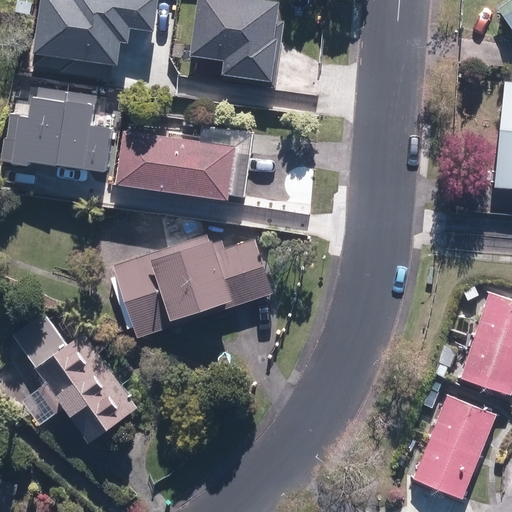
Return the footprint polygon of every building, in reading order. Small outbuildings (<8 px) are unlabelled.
[(121,65),(124,41),(132,42),(134,28),(142,29),(158,31),(162,0),(42,0),(36,54),(121,65)] [(226,75),(278,83),(279,72),(287,21),(280,20),(282,3),(262,0),(202,0),(194,56),(228,61),(226,75)] [(511,0),(498,10),(511,29),(511,0)] [(496,188),(511,189),(511,83),(506,83),(496,188)] [(56,166),(66,93),(34,88),(30,116),(11,113),(7,139),(6,139),(2,161),(27,165),(28,162),(56,166)] [(93,97),(66,93),(56,166),(105,173),(112,129),(89,125),(93,97)] [(128,128),(120,181),(231,196),(238,143),(128,128)] [(210,233),(116,266),(141,337),(175,325),(172,317),(233,295),(236,305),(276,291),(258,238),(218,252),(213,238),(210,233)] [(463,290),(468,300),(480,294),(475,284),(463,290)] [(462,373),(511,389),(511,296),(489,289),(462,373)] [(65,404),(91,438),(138,402),(84,329),(68,341),(43,308),(12,331),(48,380),(23,398),(41,422),(65,404)] [(432,370),(446,376),(457,348),(443,343),(432,370)] [(431,388),(439,391),(442,380),(435,377),(431,388)] [(413,475),(464,495),(497,411),(447,391),(413,475)] [(401,452),(396,462),(404,465),(408,455),(401,452)] [(0,480),(0,511),(12,511),(19,486),(0,480)]
